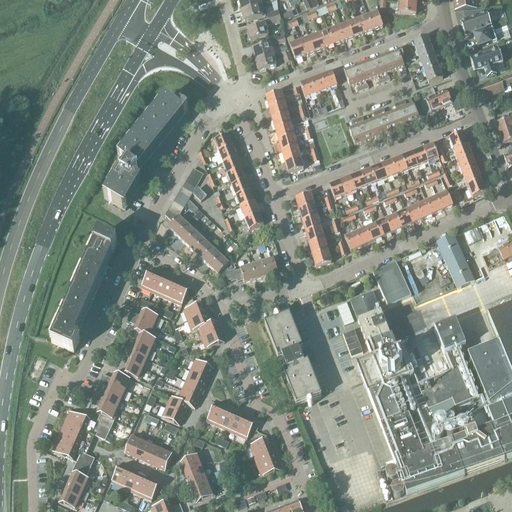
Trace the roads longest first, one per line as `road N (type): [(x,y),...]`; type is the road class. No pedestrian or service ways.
road 1 (primary): [(0,427),(12,344),(40,250),(147,38)]
road 2 (residential): [(33,511),(34,437),(62,375),(79,382),(137,251)]
road 3 (primary): [(121,22),(38,175),(0,282)]
road 4 (residential): [(302,291),(511,198)]
road 5 (residential): [(478,116),(275,196)]
road 6 (residential): [(225,314),(256,405),(279,417),(300,475)]
road 7 (residential): [(137,251),(207,122),(232,101)]
